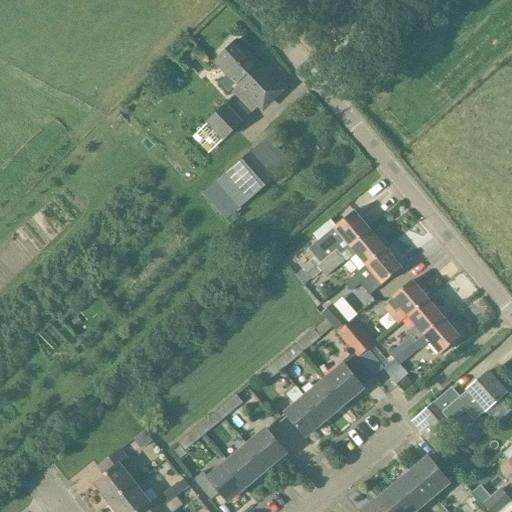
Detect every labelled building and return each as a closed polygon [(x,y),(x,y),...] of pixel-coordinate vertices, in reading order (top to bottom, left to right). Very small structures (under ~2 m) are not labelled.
[(258,108),(281,85),(287,79),(265,57),(260,62),(238,39),(214,62),(227,76),(218,84),(228,95),(231,92),(235,97),(207,124),(224,142),(244,122),(243,122),(258,108)] [(268,137),(201,193),(225,221),(292,165),(268,137)] [(334,227),(311,247),(323,260),(327,257),(336,249),(341,254),(350,246),(370,230),(354,211),(334,227)] [(370,230),(350,246),(357,254),(366,266),(386,249),(370,230)] [(346,261),(341,254),(336,249),(327,257),(332,262),(330,263),(335,270),(346,261)] [(366,266),(345,283),(352,291),(360,284),(370,295),(382,285),(402,268),(386,249),(366,266)] [(332,262),(327,257),(323,260),(316,266),(312,260),(303,268),(312,280),(321,272),(326,278),(335,270),(330,263),(332,262)] [(412,280),(392,297),(386,302),(395,313),(401,308),(408,316),(428,299),(412,280)] [(415,343),(444,318),(428,299),(408,316),(415,325),(406,333),(410,337),(415,343)] [(321,314),(326,320),(333,327),(336,332),(348,322),(333,304),(321,314)] [(420,349),(429,341),(430,342),(440,354),(460,337),(444,318),(415,343),(420,349)] [(337,333),(357,357),(375,343),(354,319),(337,333)] [(295,346),(301,354),(333,327),(326,320),(295,346)] [(409,358),(419,349),(420,349),(415,343),(410,337),(401,345),(406,350),(404,352),(409,358)] [(406,350),(401,345),(390,354),(395,359),(400,365),(409,358),(404,352),(406,350)] [(276,362),(282,370),(301,354),(295,346),(276,362)] [(374,377),(382,369),(384,368),(381,365),(368,349),(358,358),(374,377)] [(256,378),(263,386),(282,370),(276,362),(256,378)] [(323,380),(345,405),(365,388),(343,363),(323,380)] [(460,397),(442,413),(450,421),(465,409),(474,420),(484,411),(485,412),(507,391),(489,371),(466,391),(467,391),(460,397)] [(304,396),(325,421),(345,405),(323,380),(304,396)] [(284,413),(306,438),(325,421),(304,396),(295,387),(285,395),(294,405),(284,413)] [(243,403),(237,395),(218,411),(224,419),(243,403)] [(450,421),(434,403),(433,402),(412,421),(418,429),(422,434),(443,458),(449,452),(435,435),(450,421)] [(198,427),(205,435),(224,419),(218,411),(198,427)] [(179,443),(186,451),(205,435),(198,427),(179,443)] [(246,445),(267,470),(287,453),(266,428),(246,445)] [(145,430),(133,440),(141,449),(153,440),(145,430)] [(227,461),(248,486),(267,470),(246,445),(227,461)] [(511,465),(511,445),(503,453),(509,459),(507,461),(511,465)] [(97,467),(104,475),(94,483),(110,503),(135,484),(120,465),(128,459),(120,449),(97,467)] [(411,471),(434,497),(451,482),(428,456),(411,471)] [(211,501),(220,493),(228,503),(248,486),(227,461),(207,478),(203,472),(194,480),(211,501)] [(434,497),(411,471),(394,485),(417,511),(434,497)] [(156,511),(166,505),(159,496),(150,503),(135,484),(110,503),(111,505),(109,508),(112,511),(156,511)] [(417,511),(394,485),(377,499),(388,511),(417,511)] [(500,488),(482,504),(488,511),(506,511),(511,507),(511,503),(511,502),(500,488)] [(388,511),(377,499),(362,511),(388,511)]
